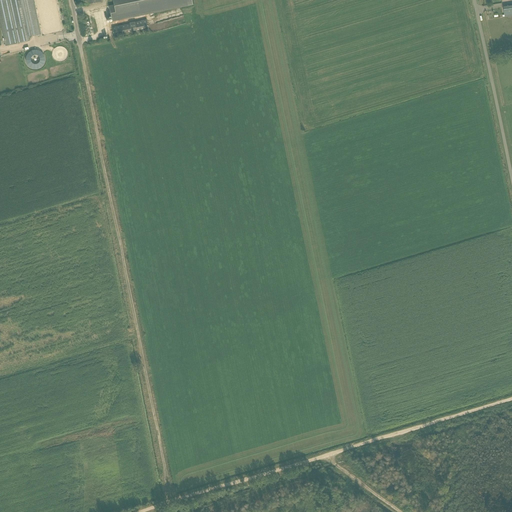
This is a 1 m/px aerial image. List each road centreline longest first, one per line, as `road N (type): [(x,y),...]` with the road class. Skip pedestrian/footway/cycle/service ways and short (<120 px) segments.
road 1 (track): [(82,64),(170,502)]
road 2 (track): [(138,511),(511,399)]
road 3 (unclassified): [(511,178),(473,0)]
